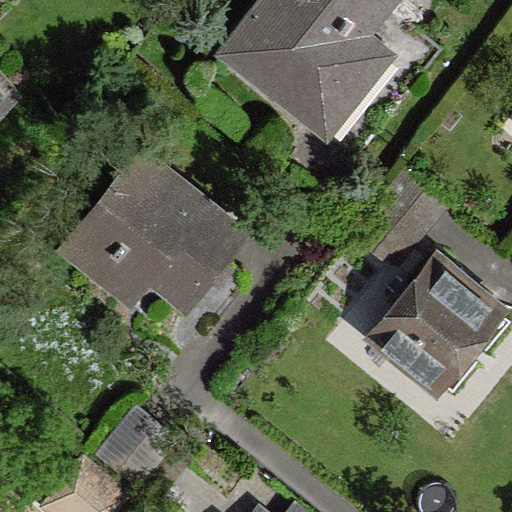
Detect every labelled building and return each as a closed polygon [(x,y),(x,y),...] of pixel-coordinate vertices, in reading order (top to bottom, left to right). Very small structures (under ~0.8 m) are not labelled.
[(265,0),(229,47),(310,112),(332,85),(353,101),(393,51),(365,30),(389,0),(265,0)] [(0,111),(19,95),(0,73),(0,111)] [(144,150),(71,246),(112,277),(130,254),(196,305),(253,233),(144,150)] [(453,200),(408,164),(367,216),(411,251),(453,200)] [(443,254),(379,331),(438,382),(504,305),(443,254)] [(137,399),(100,445),(141,478),(178,433),(137,399)] [(81,452),(46,502),(58,511),(110,511),(127,488),(81,452)] [(0,511),(29,511),(0,488),(0,511)]
